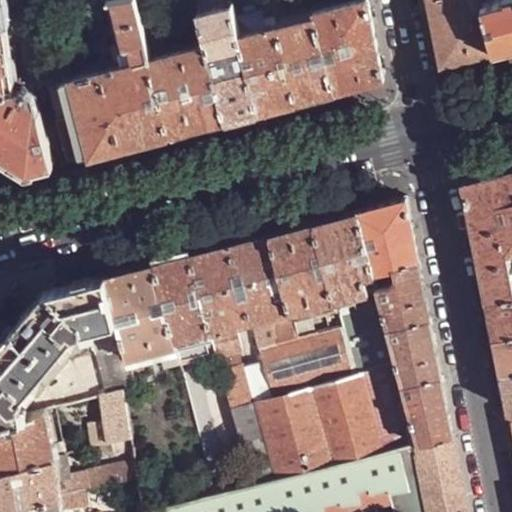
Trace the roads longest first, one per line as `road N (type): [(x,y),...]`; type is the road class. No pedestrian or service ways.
road 1 (secondary): [(427,133),(0,244)]
road 2 (residential): [(498,511),(427,133)]
road 3 (residential): [(427,133),(398,0)]
